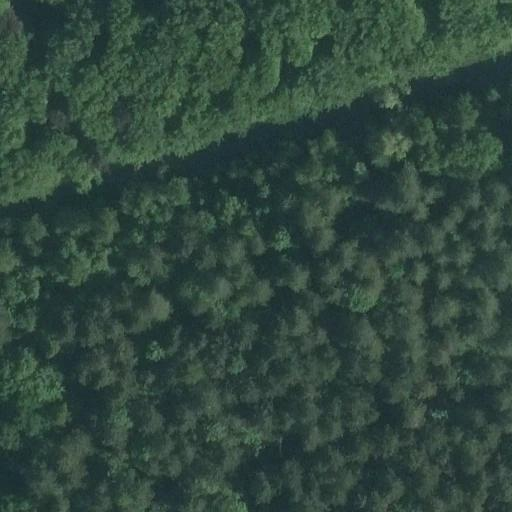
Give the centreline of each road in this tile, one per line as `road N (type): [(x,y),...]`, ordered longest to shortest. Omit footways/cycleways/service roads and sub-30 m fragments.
road 1 (track): [(0,175),(511,12)]
road 2 (track): [(511,120),(0,270)]
